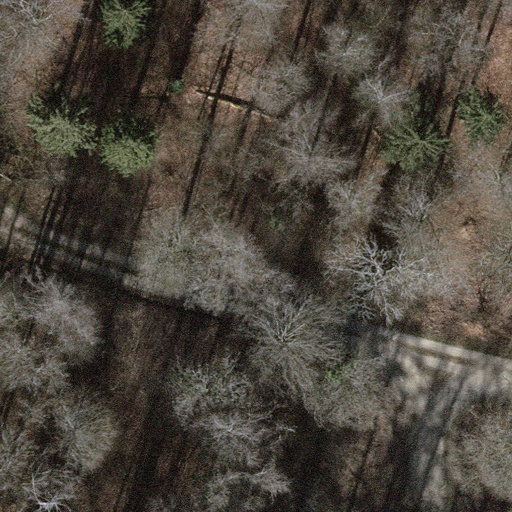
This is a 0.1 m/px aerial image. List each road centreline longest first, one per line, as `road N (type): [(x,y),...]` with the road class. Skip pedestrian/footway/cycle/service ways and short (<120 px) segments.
road 1 (track): [(0,214),(104,270),(415,353),(511,366)]
road 2 (track): [(415,353),(450,511)]
